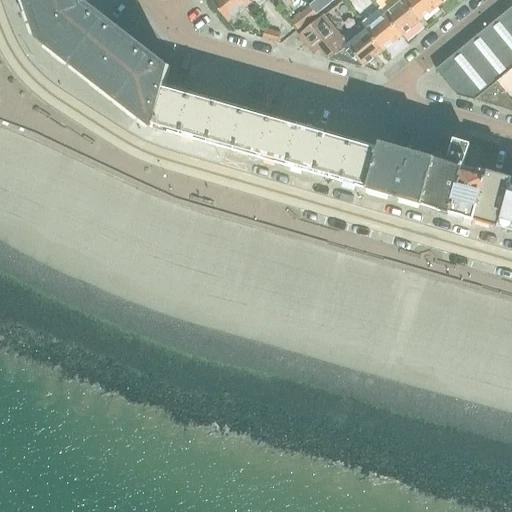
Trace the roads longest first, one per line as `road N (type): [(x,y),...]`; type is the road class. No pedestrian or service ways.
road 1 (residential): [(511,264),(139,148),(31,76),(0,24)]
road 2 (residential): [(375,94),(193,41),(162,24)]
road 3 (residential): [(375,94),(489,0)]
road 4 (residential): [(511,134),(375,94)]
